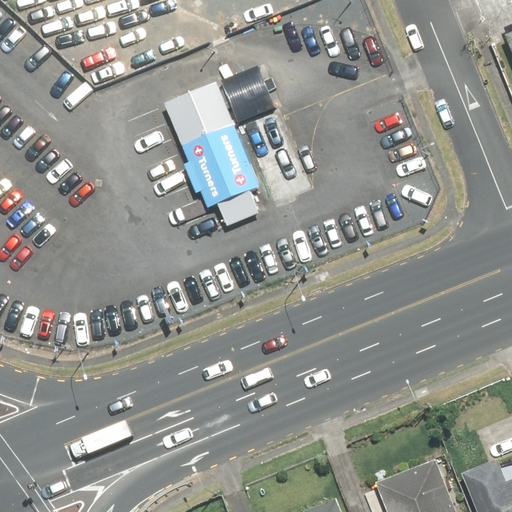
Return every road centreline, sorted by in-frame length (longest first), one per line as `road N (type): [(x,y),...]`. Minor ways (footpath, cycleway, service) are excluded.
road 1 (secondary): [(0,475),(261,380)]
road 2 (secondary): [(261,380),(511,286)]
road 3 (unknown): [(349,91),(361,140),(353,167),(335,186),(189,254)]
road 4 (primary): [(0,382),(90,393),(261,380)]
road 5 (unknown): [(0,160),(101,280),(48,280),(0,260)]
road 6 (residential): [(421,0),(511,222)]
road 7 (primary): [(261,380),(115,511)]
road 8 (unknown): [(349,91),(313,53),(268,37),(182,58)]
